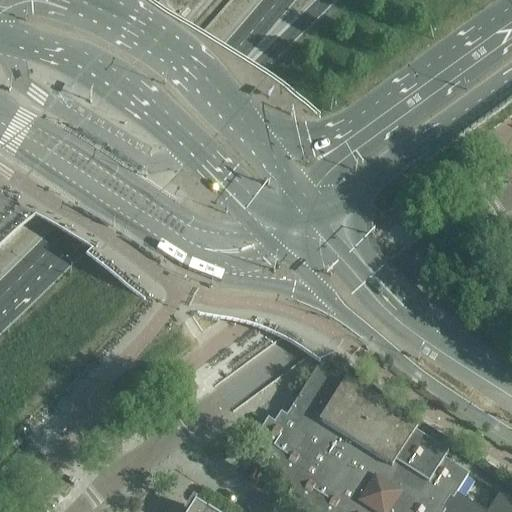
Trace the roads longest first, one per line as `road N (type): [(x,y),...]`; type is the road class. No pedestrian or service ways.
road 1 (residential): [(125,470),(511,199)]
road 2 (secondary): [(0,43),(118,90),(195,149),(259,217)]
road 3 (trunk): [(511,14),(314,143),(243,128)]
road 4 (tertiary): [(279,244),(361,330),(511,437)]
road 5 (trunk): [(511,39),(300,192)]
road 6 (tertiary): [(511,386),(394,311),(318,218)]
road 7 (primary): [(318,218),(511,77)]
road 8 (trunk): [(147,155),(325,0)]
road 9 (trunk): [(0,304),(147,155)]
road 10 (trunk): [(147,155),(279,0)]
road 11 (secondary): [(243,128),(175,65),(102,20)]
